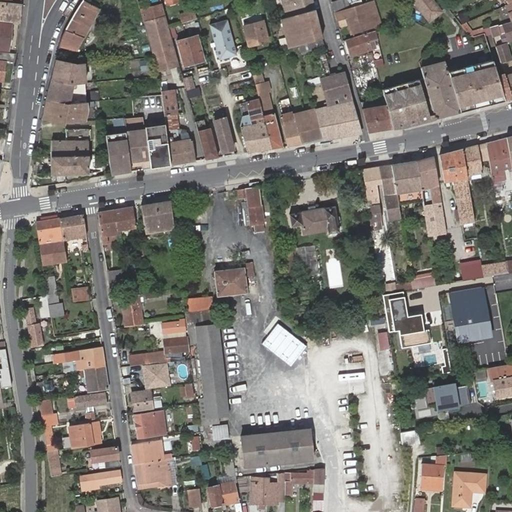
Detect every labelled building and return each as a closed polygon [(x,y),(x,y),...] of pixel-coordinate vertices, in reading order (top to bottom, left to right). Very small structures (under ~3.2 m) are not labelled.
[(98,6),(86,0),(81,0),(73,12),(68,22),(62,34),(59,46),(77,51),(82,27),(90,27),(93,22),(92,15),(98,6)] [(314,9),(311,0),(281,0),(286,16),(314,9)] [(347,0),(337,0),(332,2),(335,11),(349,6),(347,0)] [(362,12),(337,20),(348,17),(352,33),(380,25),(372,0),(369,0),(359,3),(362,12)] [(444,12),(434,0),(410,0),(429,24),(444,12)] [(349,6),(335,11),(337,20),(362,12),(359,3),(349,6)] [(0,21),(19,21),(21,4),(0,4),(0,21)] [(146,19),(166,13),(163,5),(151,8),(150,6),(146,4),(142,6),(146,19)] [(194,8),(179,13),(182,23),(197,18),(194,8)] [(322,38),(314,9),(278,19),(286,48),(298,45),(322,38)] [(161,73),(164,107),(165,113),(175,112),(171,66),(180,64),(174,41),(169,24),(167,16),(145,22),(156,56),(161,73)] [(226,19),(208,24),(218,60),(236,55),(226,19)] [(511,20),(510,21),(489,28),(492,37),(500,34),(501,39),(506,37),(507,42),(511,40),(511,20)] [(262,21),(244,25),(249,45),(268,40),(262,21)] [(0,24),(0,48),(8,49),(11,26),(0,24)] [(374,30),(345,39),(350,55),(369,49),(375,47),(373,40),(377,39),(374,30)] [(174,41),(180,64),(180,66),(204,60),(197,35),(174,41)] [(322,38),(298,45),(300,54),(325,47),(322,38)] [(511,60),(507,42),(497,44),(503,67),(511,64),(511,60)] [(77,51),(59,46),(57,55),(74,59),(77,51)] [(380,48),(372,50),(374,59),(382,57),(380,48)] [(0,59),(14,61),(15,54),(2,52),(1,55),(0,54),(0,59)] [(326,101),(349,96),(343,74),(331,77),(326,59),(329,59),(327,54),(321,56),(322,61),(316,62),(322,83),(326,101)] [(376,68),(384,66),(383,58),(374,60),(376,68)] [(77,64),(56,59),(42,112),(42,118),(64,123),(87,121),(87,102),(68,103),(73,84),(85,83),(85,63),(77,64)] [(420,73),(446,67),(445,64),(444,61),(441,62),(419,68),(420,73)] [(503,100),(496,72),(494,64),(460,74),(449,77),(458,112),(468,110),(503,100)] [(432,118),(458,112),(452,90),(449,77),(446,67),(420,73),(421,78),(424,87),(432,118)] [(511,98),(504,73),(500,74),(500,71),(496,72),(503,100),(511,98)] [(233,82),(249,79),(247,72),(232,75),(233,82)] [(267,78),(253,81),(257,97),(257,100),(270,148),(281,146),(266,87),(269,86),(267,78)] [(380,89),(385,106),(391,129),(432,118),(424,87),(421,78),(380,89)] [(200,87),(187,90),(188,98),(201,96),(200,87)] [(322,140),(359,133),(349,96),(326,101),(327,105),(314,109),(322,140)] [(239,125),(246,152),(270,148),(257,100),(257,97),(244,100),(247,113),(243,114),(240,114),(239,125)] [(361,110),(367,132),(391,129),(385,106),(361,110)] [(299,143),(322,140),(314,109),(292,115),(294,122),(299,143)] [(166,123),(171,164),(194,160),(191,140),(190,138),(178,140),(175,112),(165,113),(166,123)] [(283,125),(288,145),(299,143),(294,122),(292,115),(282,117),(284,125),(283,125)] [(222,151),(232,149),(224,117),(213,120),(214,121),(222,151)] [(195,121),(205,159),(217,157),(210,128),(205,128),(203,119),(195,121)] [(166,123),(145,125),(145,129),(150,168),(171,164),(166,123)] [(48,153),(49,175),(86,173),(84,129),(62,130),(62,142),(48,143),(48,153)] [(145,129),(125,132),(130,165),(141,164),(142,169),(150,168),(145,129)] [(106,134),(111,174),(130,171),(130,165),(125,132),(106,134)] [(506,136),(487,142),(489,159),(492,175),(494,191),(502,190),(501,183),(505,182),(503,167),(511,166),(506,136)] [(463,147),(468,178),(470,178),(483,176),(482,172),(480,160),(489,159),(487,142),(463,147)] [(468,178),(463,147),(439,154),(444,182),(458,180),(458,183),(455,184),(458,199),(462,224),(470,223),(471,227),(475,226),(468,178)] [(427,235),(445,233),(444,227),(441,202),(434,155),(415,160),(420,189),(427,235)] [(415,160),(392,164),(397,193),(398,203),(399,203),(421,199),(420,189),(415,160)] [(392,164),(378,166),(381,182),(384,195),(387,217),(400,216),(399,203),(398,203),(397,193),(392,164)] [(378,166),(372,167),(376,183),(381,182),(378,166)] [(362,169),(368,207),(370,221),(372,220),(380,219),(379,211),(380,211),(379,205),(377,196),(378,196),(376,183),(372,167),(362,169)] [(264,233),(259,186),(238,189),(239,199),(242,199),(245,226),(254,225),(255,233),(264,233)] [(174,228),(171,200),(141,205),(145,233),(174,228)] [(114,210),(117,233),(118,239),(122,238),(121,228),(136,226),(134,206),(114,210)] [(300,212),(289,214),(291,227),(302,226),(303,233),(328,230),(328,233),(339,231),(335,206),(324,208),(324,206),(300,211),(300,212)] [(99,212),(103,239),(107,238),(106,235),(117,233),(114,210),(99,212)] [(84,215),(60,219),(63,241),(87,237),(84,215)] [(60,219),(36,223),(42,265),(66,262),(63,241),(60,219)] [(380,219),(372,220),(374,228),(381,227),(380,219)] [(316,246),(295,249),(299,277),(319,275),(316,246)] [(292,247),(283,249),(288,281),(297,280),(292,247)] [(505,261),(482,265),(484,277),(502,274),(507,273),(505,261)] [(247,292),(246,282),(245,276),(252,275),(251,263),(243,264),(244,267),(215,271),(218,296),(247,292)] [(107,272),(109,286),(124,284),(122,270),(107,272)] [(435,284),(434,273),(411,274),(412,285),(435,284)] [(44,279),(48,305),(57,304),(53,277),(44,279)] [(487,286),(449,292),(457,342),(495,336),(487,286)] [(70,289),(72,302),(88,300),(86,287),(70,289)] [(122,287),(113,288),(114,295),(123,294),(122,287)] [(405,290),(383,294),(390,332),(400,330),(403,348),(433,342),(428,311),(410,315),(405,290)] [(135,295),(122,297),(125,326),(144,324),(141,303),(136,304),(135,295)] [(187,312),(185,312),(186,318),(189,344),(197,343),(199,358),(221,356),(216,308),(212,309),(210,297),(185,300),(187,312)] [(57,304),(48,305),(50,317),(62,316),(61,303),(57,304)] [(511,305),(504,304),(501,317),(510,319),(511,309),(511,305)] [(34,315),(26,316),(28,326),(29,327),(32,347),(42,345),(39,325),(35,325),(34,315)] [(186,330),(185,318),(180,319),(181,321),(162,323),(164,333),(186,330)] [(307,345),(277,323),(261,344),(290,367),(307,345)] [(303,332),(305,341),(322,337),(320,329),(303,332)] [(167,351),(129,356),(131,366),(159,362),(160,363),(190,359),(187,336),(165,340),(167,351)] [(104,357),(103,347),(65,353),(67,363),(76,361),(81,361),(104,357)] [(4,348),(0,348),(0,382),(1,387),(11,386),(4,348)] [(221,356),(199,358),(203,387),(225,385),(221,356)] [(105,367),(104,357),(81,361),(82,371),(86,370),(105,367)] [(167,363),(143,366),(146,388),(170,385),(167,363)] [(89,392),(108,389),(105,367),(86,370),(89,392)] [(493,378),(497,397),(511,394),(511,369),(495,373),(496,378),(493,378)] [(36,381),(38,397),(41,397),(41,400),(44,399),(44,396),(45,396),(42,380),(36,381)] [(458,382),(434,386),(439,413),(472,407),(469,386),(459,388),(458,382)] [(228,415),(225,385),(203,387),(204,399),(200,400),(203,424),(219,422),(218,416),(228,415)] [(135,412),(152,409),(152,407),(161,406),(160,395),(150,396),(149,391),(132,394),(135,412)] [(104,394),(74,399),(76,408),(106,404),(104,394)] [(39,402),(41,417),(43,427),(50,426),(53,425),(51,415),(49,401),(39,402)] [(194,405),(187,405),(190,425),(196,424),(194,405)] [(163,412),(135,416),(138,437),(166,433),(163,412)] [(74,448),(101,444),(99,433),(100,433),(99,423),(98,423),(71,427),(74,448)] [(227,424),(211,426),(213,440),(230,438),(227,424)] [(53,445),(50,430),(50,426),(43,427),(44,431),(46,447),(53,445)] [(311,429),(299,430),(302,447),(313,445),(311,429)] [(302,447),(299,430),(241,436),(243,456),(302,447)] [(401,444),(419,444),(419,432),(401,432),(401,444)] [(155,441),(132,445),(135,464),(157,460),(160,460),(165,459),(170,458),(169,455),(163,456),(162,448),(156,449),(155,441)] [(302,447),(243,456),(244,467),(314,460),(313,445),(302,447)] [(104,469),(120,466),(117,447),(91,450),(93,462),(98,461),(103,460),(104,469)] [(57,451),(47,453),(51,477),(57,475),(61,475),(57,451)] [(191,455),(193,466),(202,465),(200,454),(191,455)] [(442,488),(444,466),(447,466),(448,457),(441,457),(436,457),(436,465),(422,464),(420,486),(442,488)] [(157,460),(135,464),(138,485),(159,482),(166,481),(167,485),(177,484),(173,458),(170,458),(165,459),(160,460),(157,460)] [(234,462),(225,464),(227,478),(218,479),(219,486),(222,505),(238,502),(234,483),(233,479),(236,478),(234,462)] [(286,493),(286,495),(292,495),(293,482),(306,483),(324,483),(325,468),(316,468),(315,470),(311,469),(311,471),(308,470),(307,474),(286,473),(286,483),(286,493)] [(122,481),(120,471),(87,476),(81,478),(83,490),(99,488),(99,484),(122,481)] [(277,483),(286,483),(286,473),(277,474),(277,483)] [(456,476),(453,509),(470,510),(472,499),(469,499),(469,494),(484,496),(486,479),(456,476)] [(275,505),(276,493),(277,484),(268,483),(268,479),(261,478),(251,478),(250,504),(275,505)] [(159,482),(138,485),(138,490),(167,485),(166,481),(159,482)] [(276,493),(286,493),(286,483),(277,483),(277,484),(276,493)] [(324,483),(306,483),(306,486),(314,487),(314,492),(314,494),(324,494),(324,483)] [(222,505),(219,486),(209,488),(213,507),(222,505)] [(200,490),(189,492),(192,507),(202,505),(200,490)] [(323,511),(324,494),(314,494),(313,511),(323,511)] [(118,511),(117,498),(97,501),(98,511),(118,511)] [(417,500),(416,511),(423,511),(424,500),(417,500)]
